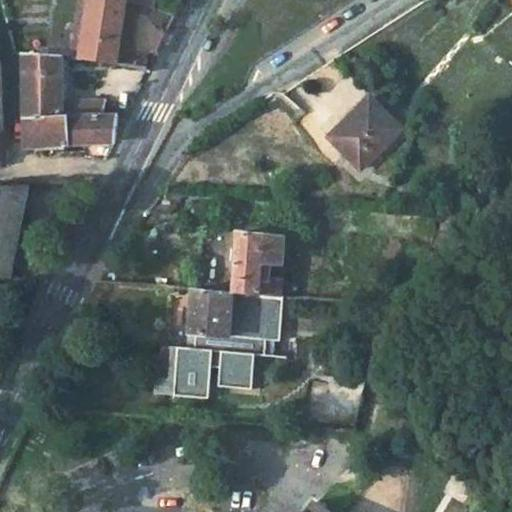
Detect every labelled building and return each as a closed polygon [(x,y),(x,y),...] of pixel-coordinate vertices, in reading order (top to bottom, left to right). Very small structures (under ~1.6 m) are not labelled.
[(131,4),(118,0),(94,0),(84,59),(121,66),(131,4)] [(131,0),(131,4),(154,10),(153,0),(131,0)] [(74,42),(53,40),(52,52),(62,52),(63,55),(72,56),(74,42)] [(52,52),(26,51),(26,55),(27,118),(63,118),(63,102),(62,52),(52,52)] [(402,128),(372,95),(343,123),(345,125),(330,138),(359,168),(402,128)] [(93,101),(63,102),(63,118),(92,117),(93,101)] [(120,102),(93,101),(92,117),(119,117),(120,102)] [(63,118),(27,118),(27,147),(115,143),(119,117),(92,117),(63,118)] [(343,123),(341,121),(327,134),(330,138),(345,125),(343,123)] [(30,186),(0,186),(0,280),(11,282),(30,186)] [(184,192),(162,190),(148,209),(170,212),(184,192)] [(285,239),(242,235),(237,295),(276,298),(283,299),(285,280),(273,280),(276,264),(282,264),(285,239)] [(420,289),(398,287),(396,309),(417,310),(420,289)] [(237,295),(199,291),(195,333),(200,333),(233,336),(237,295)] [(233,336),(200,333),(199,348),(182,347),(178,396),(212,398),(214,368),(224,368),(222,386),(255,389),(259,339),(272,340),(276,298),(237,295),(233,336)] [(405,347),(380,344),(378,349),(358,349),(357,358),(397,358),(405,347)] [(178,396),(182,347),(173,346),(168,395),(178,396)] [(23,437),(45,439),(47,422),(30,420),(23,437)] [(332,511),(321,503),(313,511),(332,511)]
